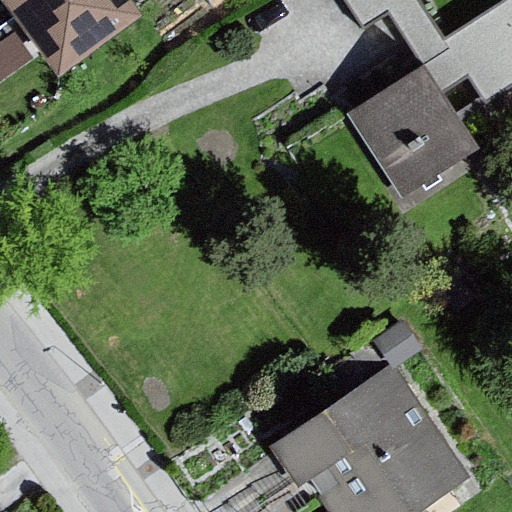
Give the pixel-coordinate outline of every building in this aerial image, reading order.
[(147,18),(133,0),(1,0),(62,81),(147,18)] [(419,0),(345,0),(364,29),(390,12),(427,68),(443,94),(469,78),(487,106),(511,90),(511,0),(510,0),(446,41),(419,0)] [(427,68),(352,116),(405,198),(479,151),(443,94),(427,68)] [(404,323),(376,342),(395,370),(423,350),(404,323)] [(393,372),(273,452),(302,494),(317,484),(335,511),(420,511),(467,481),(393,372)]
